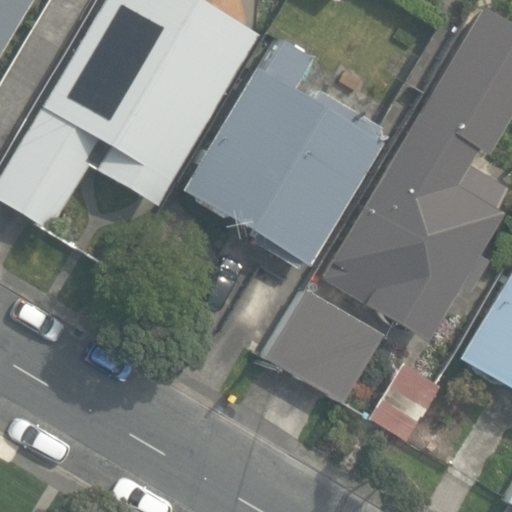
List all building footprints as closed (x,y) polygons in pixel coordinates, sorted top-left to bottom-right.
[(0,0),(0,40),(24,0),(0,0)] [(69,158),(150,206),(251,36),(192,1),(192,0),(98,0),(36,106),(84,134),(69,158)] [(316,277),(421,339),(453,285),(464,291),(482,260),(472,254),(497,211),(491,207),(503,187),(467,165),(476,150),(481,153),(511,101),(511,25),(476,5),(316,277)] [(176,191),(299,262),(378,127),(312,89),(306,99),(289,89),(309,55),(277,36),(258,69),(249,64),(176,191)] [(511,255),(451,355),(511,392),(511,255)] [(259,356),(337,402),(377,334),(300,287),(259,356)] [(397,364),(364,421),(395,440),(429,383),(397,364)] [(511,481),(502,499),(511,505),(511,481)]
